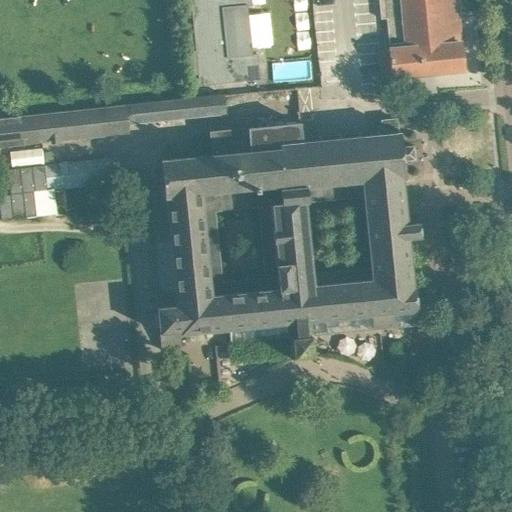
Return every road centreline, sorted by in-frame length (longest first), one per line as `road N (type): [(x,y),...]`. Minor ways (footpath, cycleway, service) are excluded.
road 1 (track): [(191,422),(150,417),(0,429)]
road 2 (track): [(136,243),(84,220),(0,221)]
